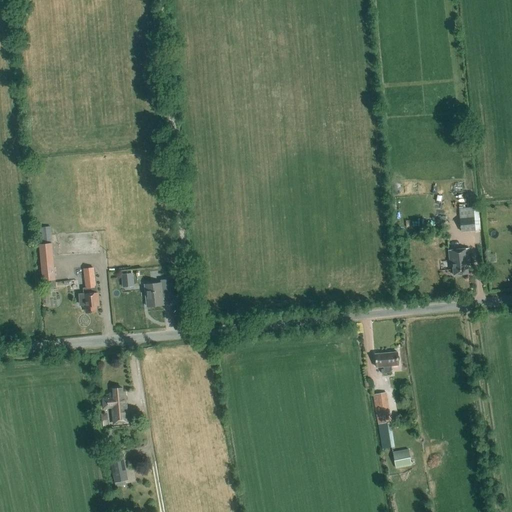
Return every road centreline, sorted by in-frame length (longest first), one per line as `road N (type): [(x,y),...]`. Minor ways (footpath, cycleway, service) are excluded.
road 1 (tertiary): [(0,353),(511,302)]
road 2 (track): [(467,307),(495,511)]
